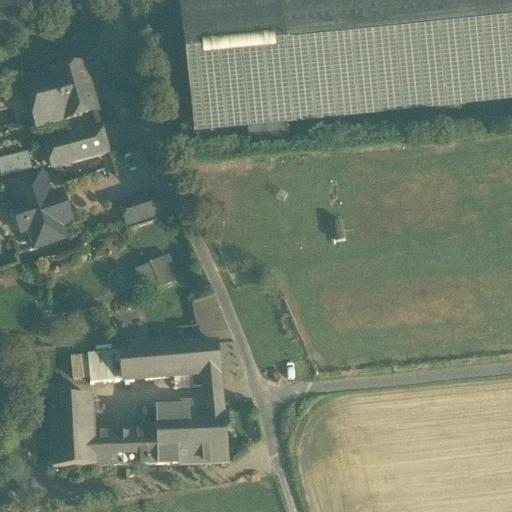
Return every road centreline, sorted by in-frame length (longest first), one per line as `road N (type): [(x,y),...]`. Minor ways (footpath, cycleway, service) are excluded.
road 1 (unclassified): [(260,396),(237,323),(149,129),(114,0)]
road 2 (track): [(511,370),(260,396)]
road 3 (unclassified): [(260,396),(296,511)]
